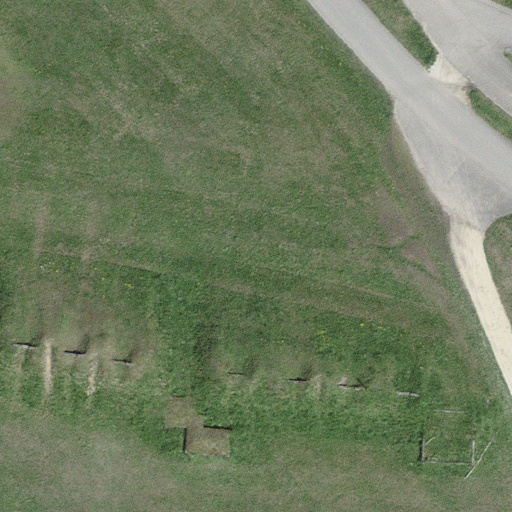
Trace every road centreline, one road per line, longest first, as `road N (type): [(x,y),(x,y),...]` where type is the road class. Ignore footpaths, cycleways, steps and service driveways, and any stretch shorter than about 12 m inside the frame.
road 1 (track): [(511,382),(451,215),(458,136)]
road 2 (unclassified): [(332,0),(458,136),(511,171)]
